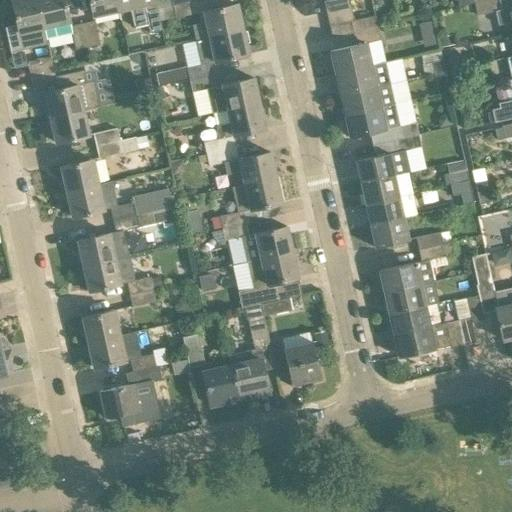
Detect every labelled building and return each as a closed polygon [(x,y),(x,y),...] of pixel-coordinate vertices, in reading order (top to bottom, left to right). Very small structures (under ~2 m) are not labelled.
[(48,45),(44,28),(37,0),(15,0),(11,1),(17,25),(5,28),(14,69),(27,66),(24,50),(48,45)] [(37,0),(44,28),(69,22),(64,0),(37,0)] [(88,0),(93,17),(118,11),(115,0),(88,0)] [(150,34),(162,31),(160,21),(157,10),(157,9),(145,11),(142,0),(115,0),(118,11),(130,8),(135,28),(148,25),(150,34)] [(157,10),(173,7),(171,0),(155,0),(157,9),(157,10)] [(202,0),(196,1),(195,2),(173,7),(175,18),(198,14),(203,40),(242,31),(236,5),(221,8),(218,0),(202,0)] [(332,0),(323,2),(326,14),(351,9),(348,0),(332,0)] [(456,0),(458,8),(473,5),(494,0),(456,0)] [(511,6),(501,9),(498,0),(494,0),(473,5),(476,17),(496,12),(499,25),(511,23),(511,27),(511,6)] [(326,14),(329,26),(353,21),(351,9),(326,14)] [(332,39),(352,34),(377,29),(374,16),(353,21),(329,26),(332,39)] [(432,33),(430,22),(418,25),(420,36),(432,33)] [(94,23),(82,25),(87,48),(99,45),(94,23)] [(75,51),(87,48),(82,25),(70,28),(75,51)] [(330,52),(335,74),(371,66),(366,44),(380,41),(377,29),(352,34),(355,46),(330,52)] [(201,66),(210,64),(248,55),(242,31),(203,40),(196,41),(201,66)] [(452,36),(440,38),(441,48),(454,45),(452,36)] [(434,74),(444,72),(440,51),(421,55),(423,65),(431,63),(434,74)] [(450,71),(461,69),(458,57),(447,60),(450,71)] [(28,66),(30,78),(54,73),(51,61),(28,66)] [(340,95),(390,84),(385,63),(371,66),(335,74),(340,95)] [(212,76),(210,64),(201,66),(187,69),(189,79),(189,81),(212,76)] [(187,69),(167,73),(169,84),(189,79),(187,69)] [(461,69),(450,71),(452,81),(463,79),(461,69)] [(44,93),(50,119),(83,111),(99,108),(93,82),(85,84),(82,71),(55,77),(54,73),(30,78),(33,91),(57,85),(58,90),(44,93)] [(444,72),(434,74),(438,95),(449,93),(444,72)] [(212,115),(228,111),(259,104),(253,79),(215,87),(212,76),(189,81),(192,93),(206,90),(212,115)] [(511,79),(511,80),(511,82),(511,100),(498,104),(499,109),(491,111),(494,123),(511,119),(511,79)] [(150,92),(147,80),(135,84),(138,95),(150,92)] [(344,116),(395,105),(390,84),(340,95),(344,116)] [(170,98),(168,87),(155,90),(157,100),(170,98)] [(264,130),(259,104),(228,111),(231,123),(216,127),(218,139),(203,143),(206,155),(236,148),(233,136),(264,130)] [(400,127),(395,105),(344,116),(349,138),(391,129),(394,141),(418,136),(415,123),(400,127)] [(88,136),(83,111),(50,119),(55,144),(88,136)] [(451,125),(449,114),(443,116),(440,121),(441,127),(451,125)] [(511,124),(501,127),(501,129),(504,140),(511,137),(511,124)] [(497,141),(504,140),(501,129),(494,130),(497,141)] [(97,147),(120,141),(117,130),(94,135),(97,147)] [(359,184),(395,176),(410,173),(405,151),(421,148),(418,136),(394,141),(396,153),(354,162),(359,184)] [(148,148),(146,137),(135,140),(137,150),(148,148)] [(97,147),(99,158),(137,150),(135,140),(134,138),(120,141),(97,147)] [(237,173),(241,186),(275,179),(270,153),(239,160),(236,148),(206,155),(209,167),(224,164),(227,176),(237,173)] [(67,192),(98,185),(92,161),(62,167),(67,192)] [(179,174),(181,174),(184,168),(183,161),(170,163),(172,169),(173,175),(179,174)] [(450,186),(458,184),(468,182),(466,170),(447,174),(450,186)] [(395,176),(359,184),(364,205),(399,197),(395,176)] [(275,179),(241,186),(246,211),(220,217),(223,229),(246,224),(253,222),(250,210),(281,204),(275,179)] [(486,181),(475,183),(477,195),(488,192),(486,181)] [(104,211),(103,210),(111,209),(113,221),(136,216),(173,208),(169,189),(132,197),(133,204),(118,207),(112,182),(98,185),(67,192),(72,218),(104,211)] [(468,182),(458,184),(460,194),(471,192),(468,182)] [(477,195),(479,205),(490,202),(488,192),(477,195)] [(399,197),(364,205),(369,226),(404,218),(417,215),(412,194),(399,197)] [(124,231),(139,227),(136,216),(113,221),(116,232),(77,241),(83,267),(129,256),(124,231)] [(404,218),(369,226),(374,248),(409,240),(404,218)] [(249,236),(246,224),(223,229),(225,241),(241,238),(247,263),(292,253),(286,227),(249,236)] [(418,251),(443,245),(440,233),(415,238),(418,251)] [(450,243),(443,245),(418,251),(420,262),(379,271),(384,294),(434,282),(429,261),(453,255),(450,243)] [(495,266),(510,262),(508,251),(492,254),(495,266)] [(298,278),(292,253),(247,263),(252,289),(238,292),(242,309),(245,308),(260,305),(289,298),(301,295),(299,283),(285,286),(284,281),(298,278)] [(477,285),(492,282),(485,254),(471,257),(477,285)] [(130,295),(153,290),(150,280),(150,278),(135,281),(129,256),(83,267),(89,292),(127,283),(130,295)] [(204,289),(215,287),(213,275),(201,277),(204,289)] [(150,280),(153,290),(161,288),(158,278),(150,280)] [(438,304),(434,282),(384,294),(389,315),(436,304),(438,304)] [(511,287),(502,290),(505,302),(494,305),(502,341),(511,338),(511,287)] [(155,302),(153,290),(130,295),(132,307),(155,302)] [(465,299),(470,319),(471,324),(484,321),(481,308),(478,296),(465,299)] [(289,298),(260,305),(263,317),(292,311),(289,298)] [(436,304),(389,315),(393,336),(441,325),(436,304)] [(229,356),(231,363),(239,400),(268,393),(263,371),(275,368),(263,317),(260,305),(245,308),(254,350),(229,356)] [(88,343),(119,336),(114,311),(82,318),(88,343)] [(458,321),(463,346),(475,343),(471,324),(470,319),(458,321)] [(451,349),(463,346),(458,321),(441,325),(393,336),(398,358),(450,346),(451,349)] [(320,378),(312,343),(311,343),(309,332),(282,339),(284,348),(282,348),(287,369),(292,388),(296,387),(296,383),(320,378)] [(315,342),(317,349),(328,347),(325,332),(313,334),(315,342)] [(135,333),(119,336),(88,343),(94,369),(130,361),(132,372),(156,367),(153,355),(141,358),(135,333)] [(189,369),(205,366),(198,334),(182,338),(189,369)] [(239,400),(231,363),(201,370),(209,406),(239,400)] [(105,418),(121,414),(124,425),(157,418),(151,381),(161,379),(158,366),(156,367),(132,372),(126,373),(129,386),(99,392),(105,418)] [(0,485),(20,481),(5,419),(0,420),(0,485)] [(138,433),(126,436),(128,444),(140,441),(138,433)]
